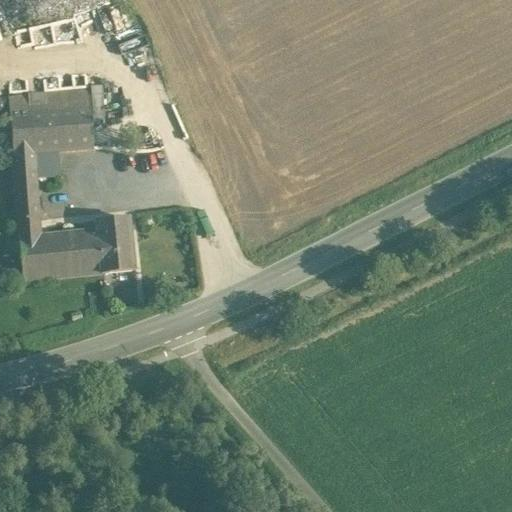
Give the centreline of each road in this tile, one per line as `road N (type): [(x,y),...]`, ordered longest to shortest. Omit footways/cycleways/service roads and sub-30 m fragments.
road 1 (secondary): [(173,326),(511,160)]
road 2 (unclassified): [(321,511),(215,390),(173,326)]
road 3 (secondary): [(0,379),(173,326)]
